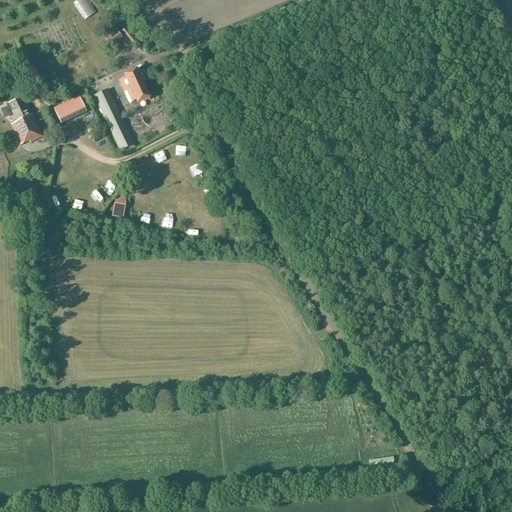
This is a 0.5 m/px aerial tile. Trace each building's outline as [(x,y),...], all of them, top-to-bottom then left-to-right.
[(94,15),(83,0),(76,0),(72,3),(84,21),(94,15)] [(105,38),(111,47),(123,39),(116,30),(105,38)] [(137,105),(151,98),(144,83),(150,81),(144,69),(138,71),(137,68),(123,75),(124,78),(118,81),(129,104),(135,101),(137,105)] [(107,90),(94,96),(120,152),(134,145),(107,90)] [(11,125),(21,145),(29,141),(30,144),(42,138),(23,97),(8,104),(15,117),(12,119),(14,123),(11,125)] [(79,97),(53,109),(61,125),(87,113),(79,97)] [(157,107),(138,108),(138,117),(158,117),(157,107)] [(121,212),(122,202),(115,201),(113,211),(121,212)] [(393,461),(381,463),(384,479),(396,477),(393,461)]
